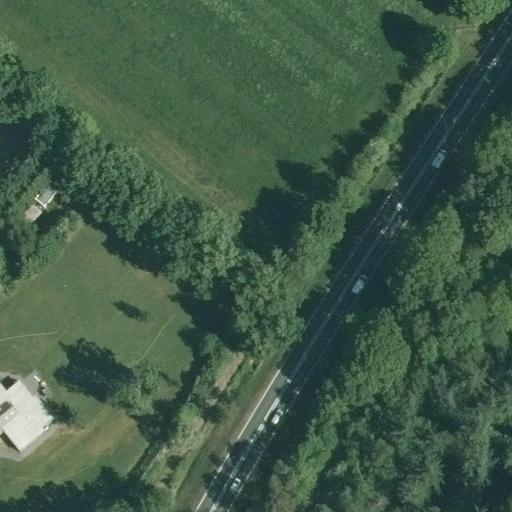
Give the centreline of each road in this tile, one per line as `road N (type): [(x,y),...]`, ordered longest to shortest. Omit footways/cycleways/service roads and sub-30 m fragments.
road 1 (trunk): [(215,511),(370,248),(511,35)]
road 2 (track): [(300,511),(511,171)]
road 3 (track): [(385,367),(511,310)]
